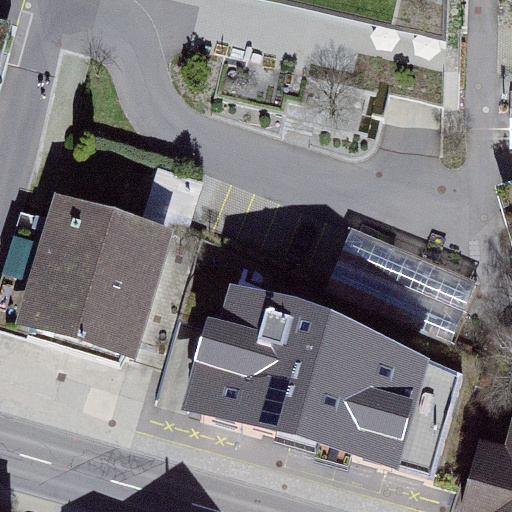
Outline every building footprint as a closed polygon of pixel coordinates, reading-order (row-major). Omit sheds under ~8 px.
[(427,0),(275,0),(273,133),(357,135),(356,166),(423,168),(427,0)] [(172,244),(55,212),(21,335),(138,368),(172,244)] [(352,220),(329,287),(448,327),(471,260),(352,220)] [(377,354),(260,322),(231,427),(348,459),(377,354)] [(511,511),(511,432),(488,426),(464,511),(511,511)]
